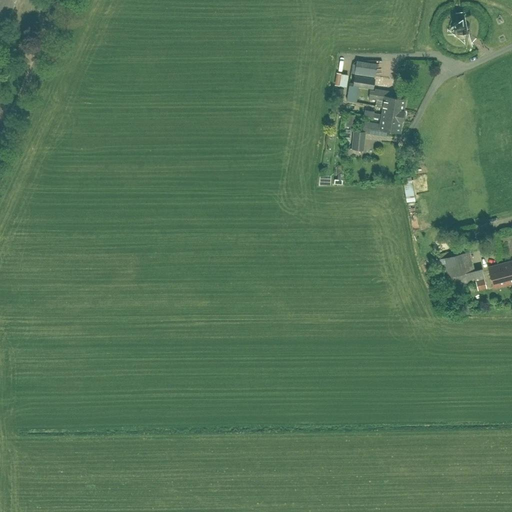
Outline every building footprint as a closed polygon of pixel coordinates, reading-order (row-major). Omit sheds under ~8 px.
[(0,0),(0,16),(7,20),(16,0),(0,0)] [(468,32),(468,25),(462,21),(455,21),(452,27),(453,34),(458,37),(463,37),(468,32)] [(374,79),(355,75),(353,85),(373,89),(374,79)] [(382,107),(403,110),(405,99),(384,96),(385,91),(375,89),(374,91),(370,90),(369,98),(376,100),(375,106),(382,107)] [(343,99),(342,90),(334,91),(334,100),(343,99)] [(380,118),(402,121),(402,117),(405,117),(405,113),(404,111),(403,111),(403,110),(382,107),(381,114),(373,113),(373,111),(365,110),(364,116),(380,118)] [(348,115),(346,127),(355,129),(357,117),(348,115)] [(402,121),(380,118),(379,124),(369,122),(367,133),(378,134),(378,129),(400,133),(402,121)] [(353,131),(351,149),(363,150),(365,132),(353,131)] [(408,201),(415,200),(412,182),(404,184),(408,201)] [(465,247),(436,255),(445,288),(484,278),(482,269),(471,271),(465,247)] [(511,273),(511,260),(500,264),(502,273),(508,271),(508,274),(511,273)] [(488,267),(493,288),(507,285),(508,286),(511,285),(511,273),(508,274),(508,271),(502,273),(500,264),(488,267)] [(478,288),(486,285),(484,279),(476,282),(478,288)]
